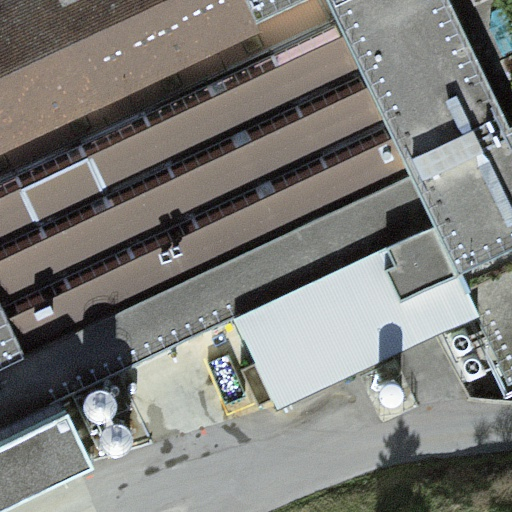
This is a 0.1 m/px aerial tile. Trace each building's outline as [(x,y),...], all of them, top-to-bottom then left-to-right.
[(19,0),(0,9),(0,182),(346,21),(335,0),(19,0)] [(335,0),(346,21),(442,224),(463,269),(511,245),(511,132),(449,0),(335,0)] [(346,21),(0,182),(0,291),(32,360),(54,406),(233,322),(442,224),(346,21)] [(442,224),(233,322),(277,416),(486,318),(471,287),(463,269),(442,224)] [(511,268),(471,287),(486,318),(511,373),(511,268)] [(0,375),(32,360),(0,291),(0,375)] [(54,406),(0,431),(0,498),(80,461),(54,406)]
